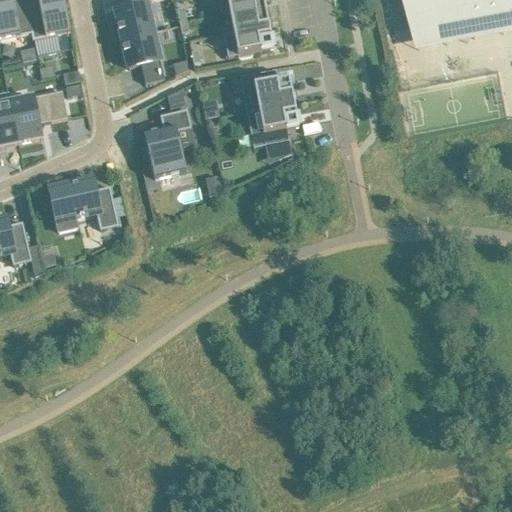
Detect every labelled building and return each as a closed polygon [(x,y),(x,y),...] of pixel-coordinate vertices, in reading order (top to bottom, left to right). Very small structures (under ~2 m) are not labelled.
[(20,0),(13,2),(12,0),(0,0),(0,43),(31,37),(23,0),(20,0)] [(33,44),(70,36),(62,0),(23,0),(31,37),(33,44)] [(125,0),(128,11),(115,13),(122,43),(154,35),(147,6),(146,6),(144,0),(125,0)] [(263,0),(226,0),(230,15),(265,8),(263,0)] [(511,0),(406,0),(413,34),(422,33),(422,32),(432,30),(431,24),(456,19),(457,26),(511,15),(511,0)] [(265,8),(230,15),(234,36),(269,29),(265,8)] [(177,12),(180,24),(187,23),(184,11),(177,12)] [(187,23),(180,24),(182,37),(189,35),(187,23)] [(269,29),(234,36),(224,38),(228,60),(238,59),(238,62),(253,59),(253,56),(274,52),(269,29)] [(154,35),(122,43),(129,72),(141,70),(143,77),(145,87),(165,83),(165,81),(164,82),(161,68),(160,65),(161,64),(154,35)] [(37,63),(35,52),(22,55),(25,66),(37,63)] [(198,53),(191,55),(194,67),(201,65),(198,53)] [(187,64),(174,67),(177,83),(189,77),(187,64)] [(53,70),(40,73),(42,81),(55,78),(53,70)] [(240,80),(247,116),(295,107),(290,83),(278,85),(276,73),(240,80)] [(79,87),(65,90),(67,100),(82,97),(79,87)] [(182,92),(167,100),(170,112),(186,109),(182,92)] [(9,96),(8,96),(18,147),(42,142),(39,128),(51,125),(68,122),(62,95),(45,99),(11,106),(9,96)] [(0,97),(0,150),(18,147),(8,96),(0,97)] [(247,116),(254,151),(278,147),(281,163),(292,158),(289,144),(287,133),(299,130),(295,107),(247,116)] [(187,175),(177,135),(191,131),(187,113),(160,119),(164,133),(144,138),(145,139),(146,139),(148,149),(147,149),(155,182),(187,175)] [(96,215),(100,233),(119,229),(110,190),(96,193),(94,183),(92,183),(92,184),(83,186),(82,185),(49,193),(56,225),(59,235),(77,231),(75,220),(96,215)] [(0,257),(10,255),(13,269),(32,265),(26,241),(23,226),(9,229),(7,222),(6,223),(6,224),(0,224),(0,257)] [(41,266),(33,268),(35,281),(44,276),(41,266)]
